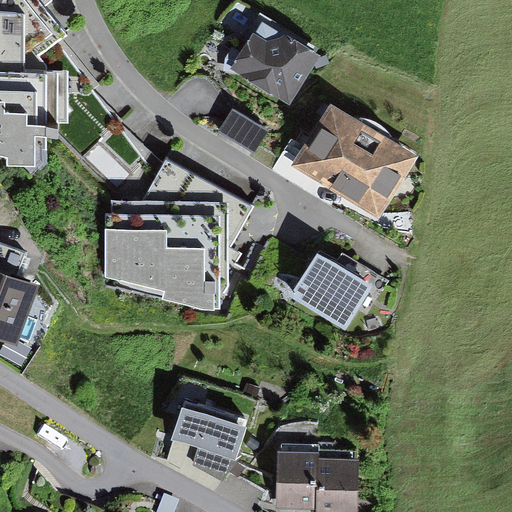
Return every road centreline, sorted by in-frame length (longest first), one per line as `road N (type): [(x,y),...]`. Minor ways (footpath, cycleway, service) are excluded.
road 1 (residential): [(81,0),(138,90),(171,118),(395,258)]
road 2 (residential): [(0,373),(227,511)]
